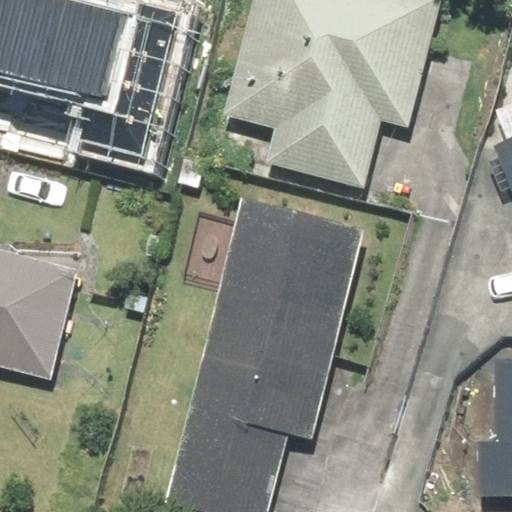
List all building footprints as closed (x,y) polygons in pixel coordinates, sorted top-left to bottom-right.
[(56,0),(0,0),(0,84),(84,105),(75,141),(139,157),(175,13),(139,4),(135,19),(56,0)] [(365,193),(379,139),(399,145),(445,0),(247,0),(220,88),(281,108),(265,167),(365,193)] [(511,160),(489,175),(511,211),(511,160)] [(281,511),(362,220),(266,194),(177,511),(281,511)] [(0,251),(0,370),(76,391),(106,280),(0,251)] [(499,497),(511,497),(511,358),(501,359),(499,497)]
